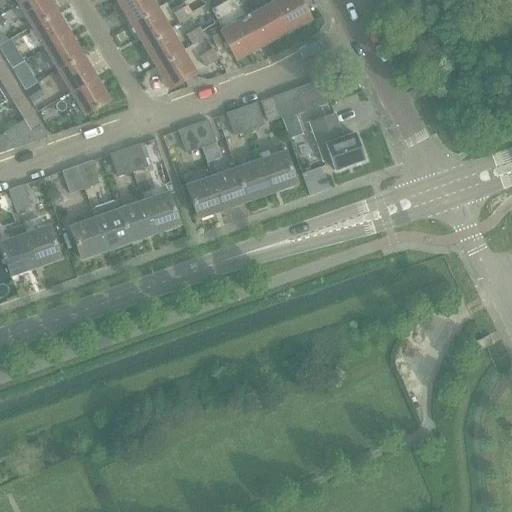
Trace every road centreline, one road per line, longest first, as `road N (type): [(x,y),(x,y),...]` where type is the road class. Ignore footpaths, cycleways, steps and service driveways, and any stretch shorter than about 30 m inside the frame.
road 1 (tertiary): [(222,261),(451,201)]
road 2 (tertiary): [(0,339),(222,261)]
road 3 (tertiary): [(439,179),(222,261)]
road 4 (residential): [(146,120),(274,80),(362,40)]
road 5 (residential): [(439,179),(362,40)]
road 6 (residential): [(0,172),(146,120)]
road 7 (residential): [(146,120),(78,0)]
road 8 (unclassified): [(511,319),(451,201)]
